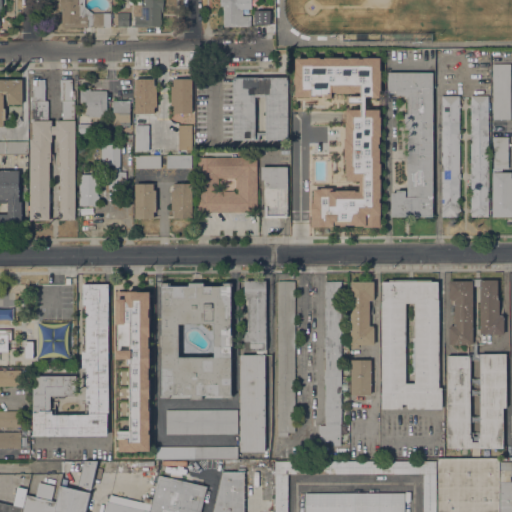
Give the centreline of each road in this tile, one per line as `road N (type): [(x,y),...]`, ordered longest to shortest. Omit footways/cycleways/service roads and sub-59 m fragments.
road 1 (residential): [(511,253),(0,256)]
road 2 (residential): [(0,49),(261,47)]
